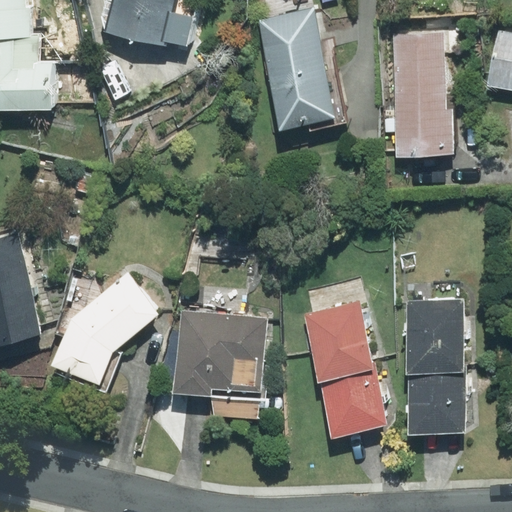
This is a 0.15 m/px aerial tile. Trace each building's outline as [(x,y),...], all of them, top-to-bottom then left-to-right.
[(31,0),(0,0),(0,105),(72,103),(70,54),(52,54),(51,32),(39,32),(38,5),(32,5),(31,0)] [(191,0),(125,0),(120,22),(185,36),(191,0)] [(325,2),(271,18),(296,123),(352,112),(325,2)] [(511,28),(505,27),(496,82),(511,85),(511,28)] [(455,29),(399,34),(409,149),(465,145),(455,29)] [(28,228),(0,238),(0,331),(3,342),(53,330),(28,228)] [(171,312),(138,267),(79,310),(64,361),(121,378),(132,341),(171,312)] [(368,278),(315,292),(337,374),(390,360),(368,278)] [(471,306),(426,303),(422,367),(466,370),(471,306)] [(288,316),(190,307),(182,390),(280,399),(288,316)] [(397,374),(338,386),(348,435),(407,422),(397,374)] [(423,382),(424,430),(489,428),(458,381),(423,382)]
